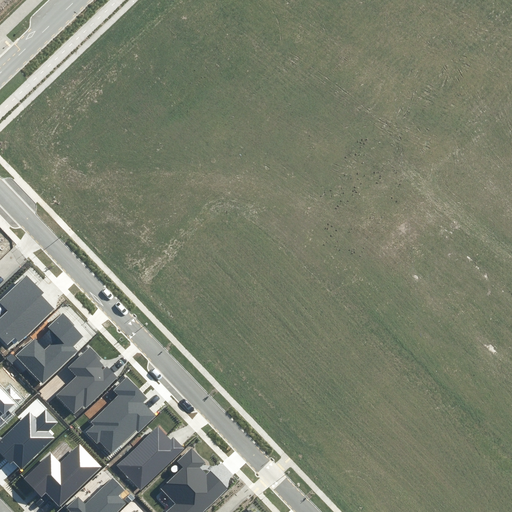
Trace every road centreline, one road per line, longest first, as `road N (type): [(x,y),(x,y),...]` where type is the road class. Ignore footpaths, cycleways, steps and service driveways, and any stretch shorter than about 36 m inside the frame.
road 1 (residential): [(281,0),(308,26),(362,166),(453,290),(511,348)]
road 2 (residential): [(40,232),(304,511)]
road 3 (unknown): [(362,166),(511,13)]
